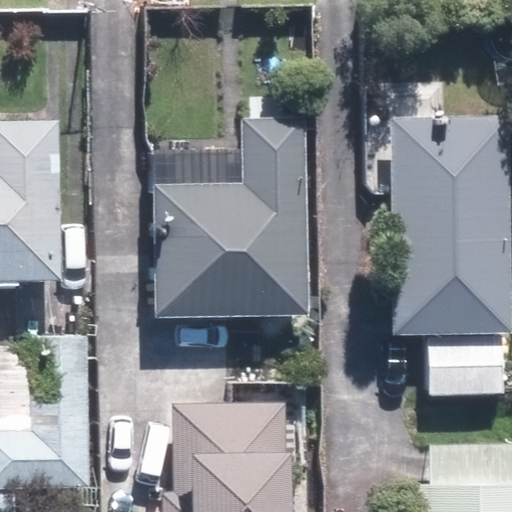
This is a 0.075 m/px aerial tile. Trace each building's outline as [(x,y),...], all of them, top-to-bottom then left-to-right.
[(511,314),(506,108),(393,111),(399,324),(511,320),(511,314)] [(0,270),(62,270),(62,110),(0,110),(0,270)] [(157,178),(160,309),(306,306),(301,112),(243,114),(245,176),(157,178)] [(0,426),(0,481),(88,481),(87,336),(33,336),(34,426),(0,426)] [(288,511),(285,395),(177,398),(179,485),(168,485),(168,507),(153,508),(153,511),(288,511)] [(407,511),(511,511),(511,438),(432,440),(433,474),(407,475),(407,511)]
